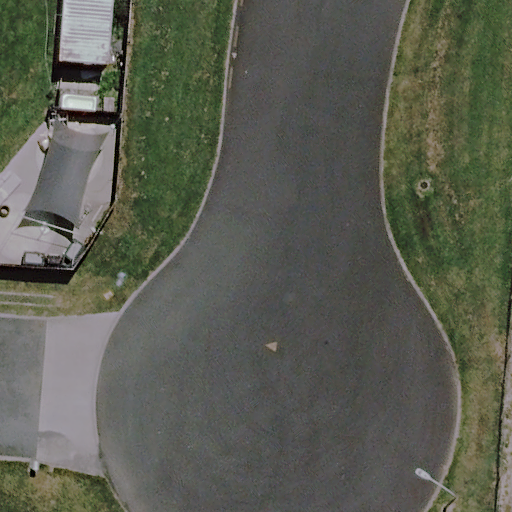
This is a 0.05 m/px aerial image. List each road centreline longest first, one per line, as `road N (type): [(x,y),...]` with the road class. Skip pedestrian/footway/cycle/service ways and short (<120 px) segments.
road 1 (unclassified): [(336,0),(309,179),(296,410)]
road 2 (residential): [(0,388),(296,410)]
